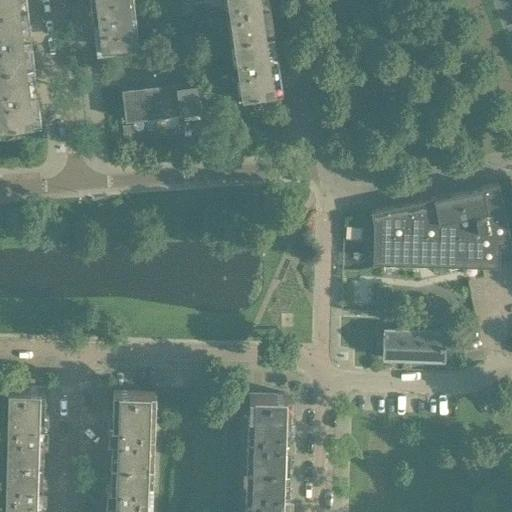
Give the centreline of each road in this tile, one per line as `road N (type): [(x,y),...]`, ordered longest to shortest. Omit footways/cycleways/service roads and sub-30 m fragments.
road 1 (residential): [(319,378),(318,361),(296,356),(74,351)]
road 2 (residential): [(326,164),(77,183)]
road 3 (residential): [(511,157),(366,193),(334,189),(326,164)]
road 4 (residential): [(56,0),(77,183)]
road 5 (residential): [(319,378),(466,382),(499,371)]
road 6 (residential): [(326,164),(305,0)]
road 7 (residential): [(74,351),(69,511)]
road 8 (residential): [(316,511),(319,378)]
